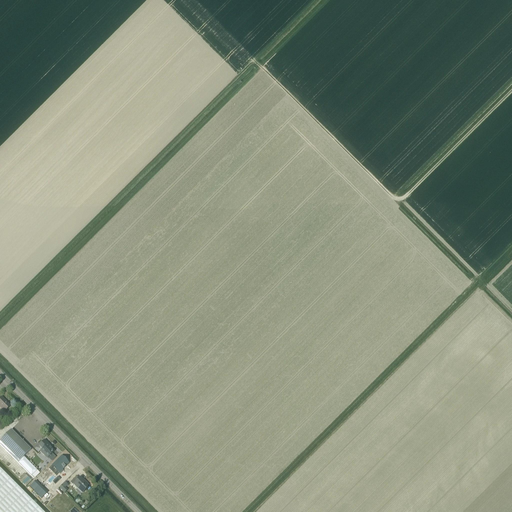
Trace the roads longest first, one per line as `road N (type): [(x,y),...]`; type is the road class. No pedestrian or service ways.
road 1 (tertiary): [(137,511),(0,373)]
road 2 (track): [(402,199),(511,90)]
